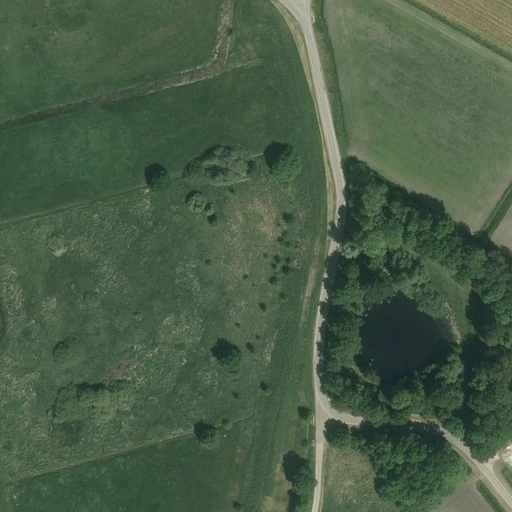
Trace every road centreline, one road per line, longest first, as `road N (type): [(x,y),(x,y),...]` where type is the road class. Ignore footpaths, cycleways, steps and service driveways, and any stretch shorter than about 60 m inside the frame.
road 1 (unclassified): [(327,407),(318,345),(341,194),(302,19)]
road 2 (unclassified): [(511,503),(466,449),(434,430),(353,421),(327,407)]
